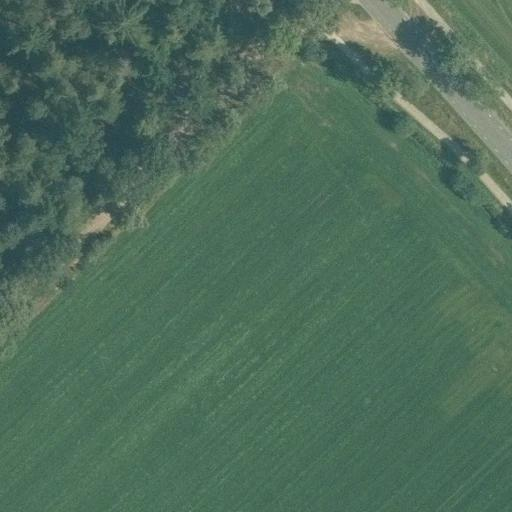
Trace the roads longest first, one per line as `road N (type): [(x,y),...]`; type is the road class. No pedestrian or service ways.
road 1 (track): [(0,311),(315,20)]
road 2 (secondary): [(511,165),(365,0)]
